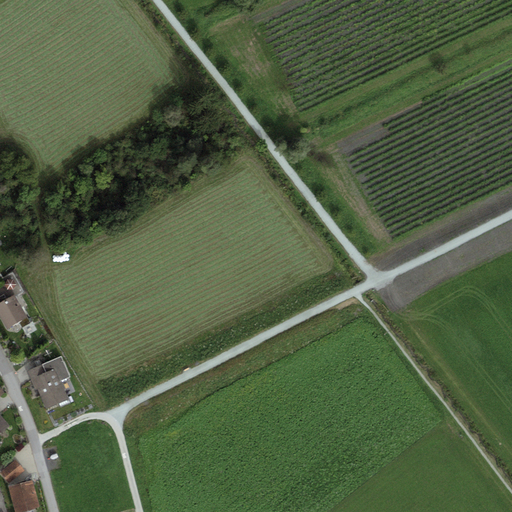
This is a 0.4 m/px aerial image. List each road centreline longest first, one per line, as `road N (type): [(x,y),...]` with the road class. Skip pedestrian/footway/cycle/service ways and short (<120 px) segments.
road 1 (track): [(113,422),(511,220)]
road 2 (track): [(379,287),(160,0)]
road 3 (track): [(35,443),(91,416),(108,418),(140,511)]
road 4 (residential): [(55,511),(0,354)]
